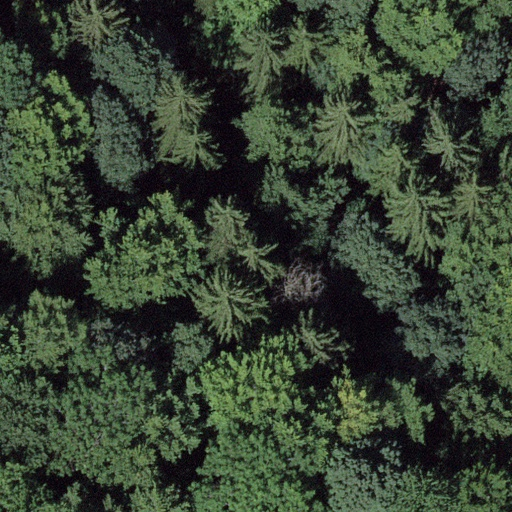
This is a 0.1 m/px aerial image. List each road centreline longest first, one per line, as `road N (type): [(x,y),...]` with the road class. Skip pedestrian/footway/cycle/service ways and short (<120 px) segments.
road 1 (track): [(51,0),(436,338),(511,428)]
road 2 (track): [(0,362),(362,479),(433,511)]
